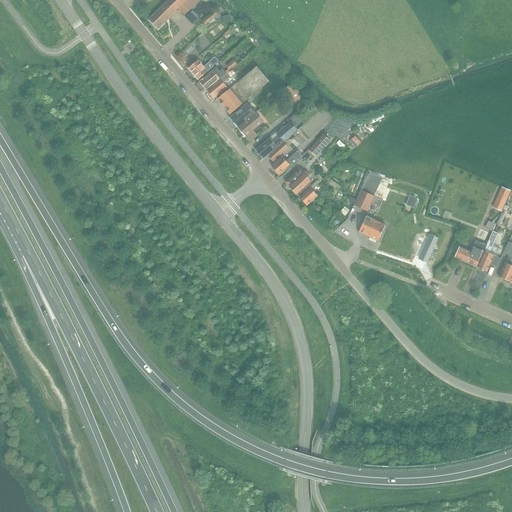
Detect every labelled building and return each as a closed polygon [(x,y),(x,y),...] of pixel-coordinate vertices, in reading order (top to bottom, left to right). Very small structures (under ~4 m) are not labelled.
[(167,0),(149,18),(158,27),(177,8),(184,15),(197,0),(167,0)] [(192,23),(199,17),(192,10),(185,16),(192,23)] [(215,17),(212,13),(202,21),(205,25),(215,17)] [(209,61),(213,66),(218,61),(214,56),(209,61)] [(209,62),(204,66),(198,59),(188,68),(197,79),(213,67),(209,62)] [(233,60),(228,65),(231,69),(237,64),(233,60)] [(230,114),(269,81),(256,66),(217,98),(230,114)] [(198,81),(206,90),(224,76),(220,71),(216,74),(212,70),(198,81)] [(224,76),(206,90),(213,99),(227,87),(223,83),(230,77),(226,74),(224,76)] [(299,91),(291,83),(285,89),(292,97),(299,91)] [(229,118),(237,128),(255,113),(247,103),(229,118)] [(255,113),(237,128),(249,141),(256,134),(252,130),(262,121),(255,113)] [(285,126),(270,139),(269,137),(255,149),(263,158),(270,152),(271,152),(277,147),(283,142),(283,141),(292,134),(285,126)] [(323,134),(317,141),(317,142),(309,150),(316,156),(330,140),(323,134)] [(361,141),(355,135),(349,140),(355,147),(361,141)] [(271,152),(276,158),(289,148),(283,142),(277,147),(271,152)] [(286,161),(282,156),(271,166),(278,174),(284,169),(286,171),(303,156),(298,150),(286,161)] [(285,182),(296,194),(309,183),(308,182),(311,181),(307,177),(310,175),(306,171),(304,173),(300,168),(285,182)] [(309,183),(296,194),(306,205),(317,195),(310,187),(311,186),(309,183)] [(502,187),(493,207),(501,211),(510,190),(502,187)] [(367,212),(374,196),(361,190),(354,206),(367,212)] [(366,216),(358,232),(378,241),(385,225),(366,216)] [(489,225),(488,228),(493,230),(496,224),(489,220),(487,224),(489,225)] [(483,251),(476,267),(487,271),(494,255),(488,252),(497,232),(493,230),(486,245),(483,251)] [(430,234),(420,254),(429,258),(438,238),(430,234)] [(476,267),(483,251),(486,245),(475,240),(470,251),(459,246),(454,257),(455,257),(476,267)] [(503,252),(509,255),(499,277),(510,282),(511,278),(511,265),(509,264),(511,257),(511,242),(508,241),(503,252)]
